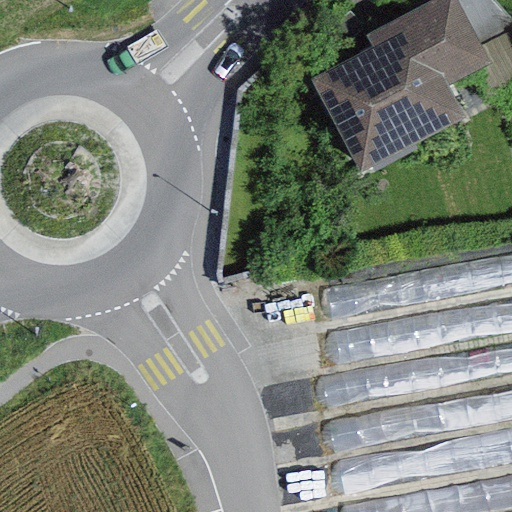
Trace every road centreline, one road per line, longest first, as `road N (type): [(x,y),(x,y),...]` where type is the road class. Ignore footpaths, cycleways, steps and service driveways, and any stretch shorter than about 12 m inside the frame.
road 1 (residential): [(238,442),(221,373),(172,270),(163,224)]
road 2 (residential): [(86,288),(206,401),(238,442)]
road 3 (secondary): [(169,145),(259,0)]
road 4 (secondary): [(215,0),(152,46),(89,72)]
